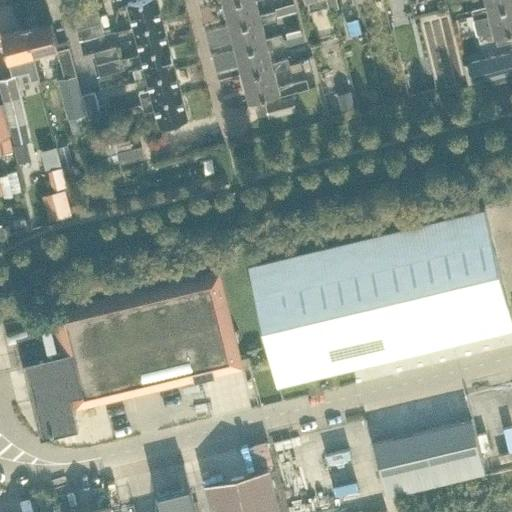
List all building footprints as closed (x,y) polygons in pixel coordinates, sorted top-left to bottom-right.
[(133,27),(162,20),(156,0),(133,0),(127,2),(133,27)] [(259,13),(255,0),(234,0),(224,3),(230,27),(260,19),(261,22),(262,22),(277,18),(275,10),(259,13)] [(338,6),(336,0),(326,0),(328,9),(338,6)] [(488,10),(511,4),(511,0),(484,0),(486,5),(471,9),(474,18),(489,14),(488,10)] [(511,40),(510,31),(511,30),(511,4),(488,10),(489,14),(474,18),(480,42),(496,38),(497,44),(511,40)] [(104,34),(98,10),(73,16),(79,40),(104,34)] [(361,32),(358,17),(345,20),(349,35),(361,32)] [(266,38),(262,22),(261,22),(260,19),(230,27),(236,51),(267,43),(268,47),(283,43),(281,34),(266,38)] [(140,51),(168,44),(162,20),(133,27),(140,51)] [(284,25),(287,38),(302,34),(298,21),(284,25)] [(32,55),(33,55),(57,48),(56,44),(50,22),(25,28),(32,55)] [(39,77),(33,55),(32,55),(25,28),(1,35),(7,61),(8,61),(11,74),(28,70),(30,79),(39,77)] [(356,39),(361,62),(375,59),(370,35),(356,39)] [(57,48),(65,77),(76,74),(67,41),(56,44),(57,48)] [(272,62),(268,47),(267,43),(236,51),(242,75),(273,67),(274,70),(289,66),(287,58),(272,62)] [(146,76),(175,68),(168,44),(140,51),(143,66),(132,69),(134,79),(146,76)] [(121,56),(118,45),(93,51),(96,62),(121,56)] [(469,62),(474,81),(511,71),(511,61),(509,51),(469,62)] [(124,68),(121,57),(96,63),(99,75),(124,68)] [(278,85),(274,70),(273,67),(242,75),(249,100),(278,92),(279,95),(308,87),(306,78),(278,85)] [(141,103),(181,93),(175,68),(146,76),(149,88),(138,91),(141,103)] [(31,139),(15,74),(0,77),(0,90),(13,144),(31,139)] [(86,113),(76,74),(65,77),(57,79),(72,135),(90,131),(85,114),(86,113)] [(100,115),(94,90),(82,93),(88,118),(100,115)] [(159,126),(188,118),(181,93),(141,103),(144,111),(154,108),(159,126)] [(296,110),(292,95),(264,102),(268,117),(296,110)] [(13,150),(9,134),(1,103),(0,103),(0,150),(1,153),(13,150)] [(73,166),(67,144),(58,147),(64,169),(73,166)] [(40,149),(45,168),(62,164),(57,145),(40,149)] [(144,157),(141,145),(116,152),(119,164),(144,157)] [(119,164),(116,152),(99,157),(103,174),(121,169),(119,164)] [(62,165),(47,168),(53,190),(67,187),(62,165)] [(49,220),(72,214),(65,188),(42,193),(49,220)] [(277,382),(511,325),(511,320),(485,207),(249,264),(277,382)] [(75,406),(242,366),(219,270),(52,310),(62,352),(23,361),(41,435),(78,426),(71,394),(72,393),(75,406)] [(386,495),(484,472),(471,419),(373,442),(386,495)] [(211,511),(279,511),(268,468),(204,483),(211,511)] [(195,511),(189,487),(157,495),(161,511),(195,511)]
